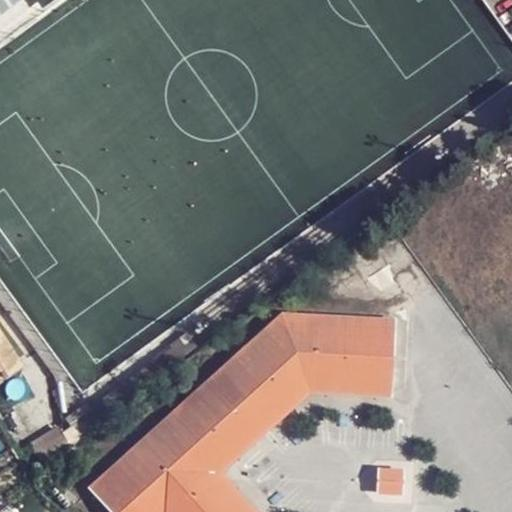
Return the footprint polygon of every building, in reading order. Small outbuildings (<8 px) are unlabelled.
[(0,0),(0,12),(19,0),(0,0)] [(207,309),(222,330),(293,280),(377,218),(416,186),(400,165),(207,309)] [(511,241),(458,292),(511,352),(511,241)] [(284,311),(88,486),(112,511),(256,511),(219,470),(310,389),(393,393),(396,318),(284,311)] [(100,399),(109,411),(208,337),(199,325),(100,399)] [(0,332),(0,380),(22,365),(0,332)] [(75,423),(83,434),(102,419),(94,408),(75,423)] [(37,442),(50,459),(73,442),(61,425),(37,442)] [(404,469),(378,466),(377,488),(403,492),(404,469)]
